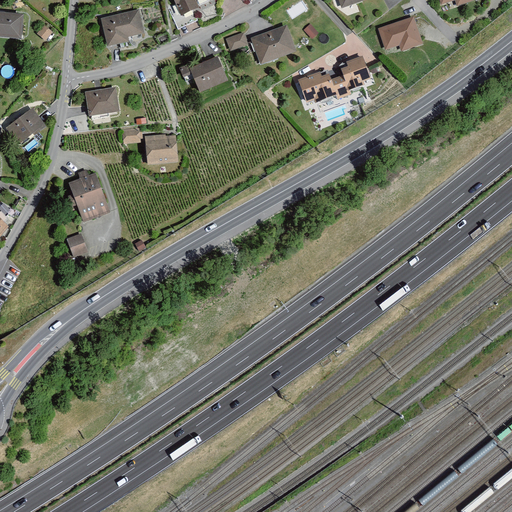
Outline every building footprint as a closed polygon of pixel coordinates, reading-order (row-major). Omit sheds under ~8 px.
[(212,0),(168,0),(178,21),(214,4),(212,0)] [(134,14),(98,24),(106,51),(142,41),(134,14)] [(0,44),(16,46),(19,21),(0,18),(0,44)] [(412,18),(377,29),(384,53),(398,49),(400,57),(422,50),(412,18)] [(293,59),(284,32),(247,44),(257,71),(293,59)] [(323,74),(296,81),(303,107),(372,89),(364,59),(334,67),(338,81),(325,85),(323,74)] [(224,87),(213,63),(186,76),(197,99),(224,87)] [(113,96),(81,99),(83,124),(116,121),(113,96)] [(1,134),(16,154),(45,133),(30,113),(1,134)] [(120,148),(143,147),(144,171),(174,169),(172,137),(144,138),(143,131),(119,132),(120,148)] [(76,183),(64,187),(68,201),(61,204),(65,215),(73,213),(79,229),(107,215),(94,176),(87,179),(86,170),(74,175),(76,183)] [(0,236),(8,227),(0,217),(0,236)] [(68,238),(75,257),(89,252),(81,233),(68,238)]
